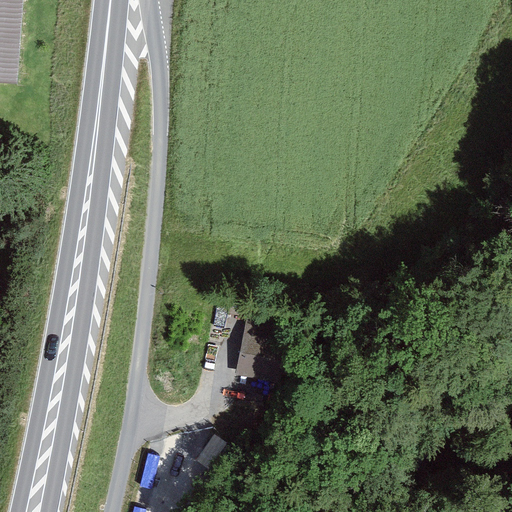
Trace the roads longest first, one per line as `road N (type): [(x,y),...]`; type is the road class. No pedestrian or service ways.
road 1 (primary): [(110,0),(77,271),(33,511)]
road 2 (unclassified): [(112,511),(140,387),(160,63)]
